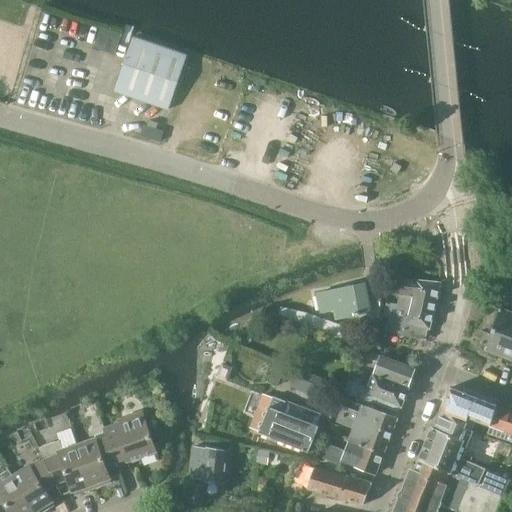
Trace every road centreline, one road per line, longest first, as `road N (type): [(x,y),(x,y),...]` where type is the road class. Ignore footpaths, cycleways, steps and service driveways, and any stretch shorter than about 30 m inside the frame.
road 1 (unclassified): [(438,186),(397,220),(356,225),(213,175),(0,118)]
road 2 (tertiary): [(434,369),(458,275),(454,212),(438,186)]
road 3 (tertiary): [(438,186),(449,155),(434,0)]
road 4 (tertiary): [(377,511),(434,369)]
